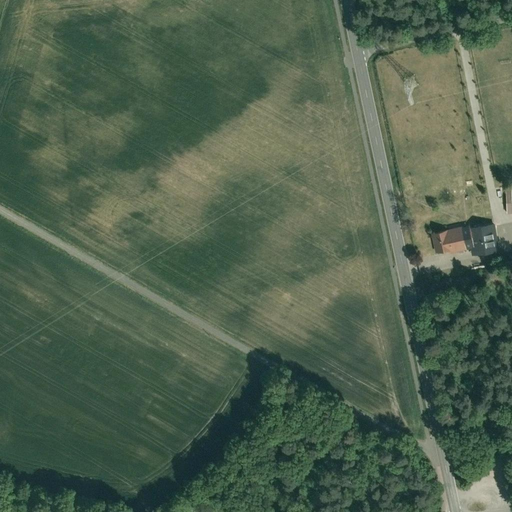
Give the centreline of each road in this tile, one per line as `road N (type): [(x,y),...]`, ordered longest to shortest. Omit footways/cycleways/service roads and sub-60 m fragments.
road 1 (tertiary): [(354,51),(453,511)]
road 2 (unclassified): [(511,17),(354,51)]
